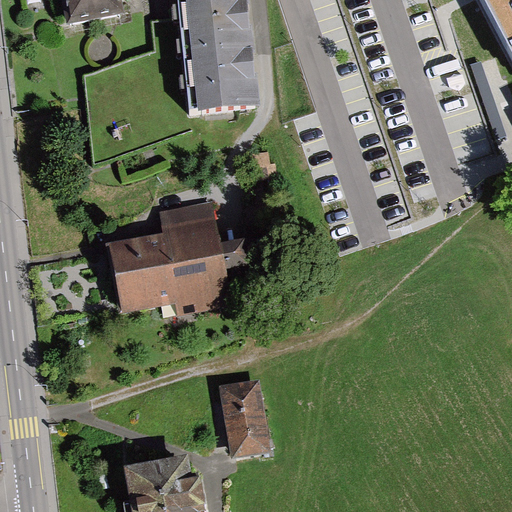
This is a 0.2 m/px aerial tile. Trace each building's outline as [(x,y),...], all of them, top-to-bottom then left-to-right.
[(78,0),(84,29),(129,21),(126,3),(138,1),(137,0),(78,0)] [(242,0),(173,0),(187,117),(255,109),(242,0)] [(511,0),(497,0),(511,27),(511,0)] [(168,240),(111,251),(122,312),(179,301),(181,314),(228,305),(222,276),(246,271),(242,250),(218,255),(210,211),(164,219),(168,240)] [(256,388),(226,393),(237,457),(267,452),(256,388)] [(185,468),(129,478),(135,511),(202,511),(198,489),(189,491),(185,468)]
